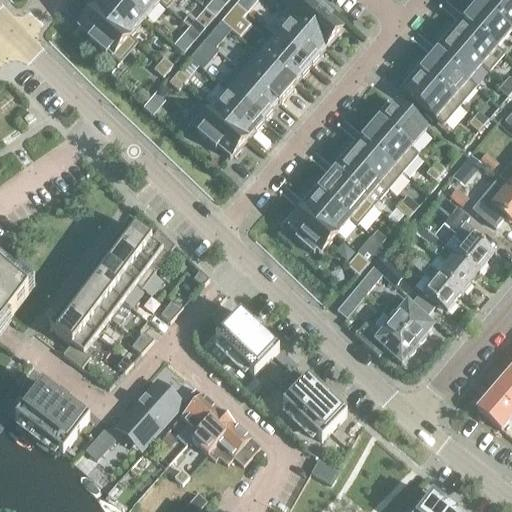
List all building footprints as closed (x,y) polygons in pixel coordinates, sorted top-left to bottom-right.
[(103,3),(96,11),(130,39),(144,22),(118,0),(103,0),(101,2),(103,3)] [(118,0),(144,22),(159,5),(153,0),(118,0)] [(176,0),(153,0),(159,5),(167,12),(176,0)] [(237,7),(246,14),(251,8),(242,0),(237,7)] [(297,0),(283,17),(291,23),(324,52),(333,42),(334,43),(340,36),(339,35),(342,32),(329,21),(332,18),(315,4),(312,7),(304,0),(297,0)] [(511,2),(509,0),(487,0),(482,6),(481,5),(479,7),(511,34),(511,2)] [(241,21),(246,14),(237,7),(232,13),(241,21)] [(497,50),(511,34),(479,7),(464,25),(465,26),(503,58),(505,56),(497,50)] [(137,46),(130,39),(96,11),(88,20),(87,19),(80,27),(81,28),(79,31),(91,42),(89,45),(106,59),(108,56),(120,66),(137,46)] [(318,59),(324,52),(291,23),(276,40),(310,69),(312,67),(313,68),(319,60),(318,59)] [(190,30),(200,38),(205,32),(196,24),(190,30)] [(489,75),(503,58),(465,26),(451,43),(481,69),(489,75)] [(194,44),(200,38),(190,30),(185,36),(194,44)] [(211,37),(206,43),(215,51),(220,45),(211,37)] [(308,71),(310,69),(276,40),(261,58),(295,87),(302,79),(303,80),(309,72),(308,71)] [(206,43),(200,49),(210,57),(215,51),(206,43)] [(481,69),(451,43),(439,57),(437,56),(435,59),(474,92),(477,89),(469,83),(481,69)] [(237,71),(278,106),(279,107),(296,88),(295,87),(261,58),(254,51),(237,71)] [(420,76),(422,77),(459,109),(474,92),(435,59),(420,76)] [(159,67),(168,74),(173,68),(164,60),(159,67)] [(154,73),(163,80),(168,74),(159,67),(154,73)] [(271,114),(278,106),(237,71),(221,90),(228,96),(262,125),(265,122),(266,123),(272,115),(271,114)] [(180,73),(175,79),(184,87),(189,81),(180,73)] [(444,128),(459,109),(422,77),(406,95),(444,128)] [(175,79),(169,86),(178,93),(184,87),(175,79)] [(499,92),(508,100),(511,94),(511,92),(504,86),(499,92)] [(204,109),(245,144),(255,133),(256,134),(262,127),(261,126),(262,125),(228,96),(215,112),(207,106),(204,109)] [(396,107),(380,125),(411,151),(426,133),(396,107)] [(240,151),(245,144),(204,109),(190,126),(201,136),(199,139),(215,153),(218,150),(231,161),(233,158),(235,159),(241,151),(240,151)] [(474,121),(483,128),(488,122),(479,114),(474,121)] [(469,127),(478,134),(478,135),(483,128),(474,121),(469,127)] [(362,144),(363,145),(401,178),(419,157),(411,151),(380,125),(379,124),(362,144)] [(388,193),(401,178),(363,145),(350,160),(388,193)] [(491,175),(499,166),(486,155),(478,165),(491,175)] [(373,210),(388,193),(350,160),(336,176),(335,175),(334,177),(373,210)] [(440,161),(433,169),(442,176),(449,168),(440,161)] [(426,176),(435,184),(442,176),(433,169),(426,176)] [(373,210),(334,177),(318,195),(319,196),(350,222),(357,229),(373,210)] [(511,192),(508,189),(492,209),(511,225),(511,192)] [(462,211),(469,202),(457,191),(449,200),(462,211)] [(333,241),(350,222),(319,196),(303,215),(333,241)] [(407,199),(402,205),(411,213),(416,207),(407,199)] [(405,219),(411,213),(402,205),(396,211),(405,219)] [(484,228),(491,219),(474,205),(467,214),(484,228)] [(471,238),(472,237),(475,234),(465,225),(469,221),(457,210),(443,227),(455,236),(445,248),(456,257),(455,258),(479,278),(495,259),(471,238)] [(316,253),(320,257),(333,241),(303,215),(289,231),(299,239),(296,242),(313,256),(316,253)] [(463,298),(479,278),(455,258),(456,257),(445,248),(414,221),(407,229),(435,253),(433,255),(437,258),(447,267),(440,276),(438,278),(463,298)] [(116,245),(156,276),(176,250),(158,233),(151,244),(130,228),(116,245)] [(377,233),(372,240),(381,247),(386,241),(377,233)] [(376,253),(381,247),(372,240),(367,246),(376,253)] [(137,288),(143,293),(156,276),(116,245),(103,263),(137,288)] [(353,262),(362,270),(367,264),(358,256),(353,262)] [(446,317),(463,298),(438,278),(440,276),(418,257),(410,266),(433,285),(422,297),(421,296),(412,306),(427,321),(437,309),(446,317)] [(373,271),(383,279),(394,289),(404,278),(383,259),(373,271)] [(90,280),(124,306),(137,288),(103,263),(90,280)] [(0,335),(1,334),(34,290),(20,278),(17,282),(0,265),(0,335)] [(383,279),(373,271),(355,291),(364,300),(383,279)] [(192,282),(203,290),(210,283),(199,273),(192,282)] [(77,297),(110,323),(124,306),(90,280),(77,297)] [(336,313),(345,321),(364,300),(355,291),(336,313)] [(63,314),(97,340),(110,323),(77,297),(63,314)] [(382,317),(386,320),(417,349),(432,330),(398,298),(390,306),(391,307),(382,317)] [(173,304),(167,312),(177,319),(183,312),(173,304)] [(171,326),(177,319),(167,312),(161,319),(171,326)] [(85,357),(97,340),(63,314),(50,332),(71,348),(63,359),(82,373),(91,361),(85,357)] [(215,342),(235,360),(260,335),(240,316),(215,342)] [(417,349),(386,320),(376,331),(372,328),(369,332),(364,328),(354,339),(369,353),(378,361),(385,353),(401,368),(417,349)] [(279,353),(260,335),(235,360),(254,379),(279,353)] [(137,343),(148,351),(154,344),(143,336),(137,343)] [(132,351),(141,358),(148,351),(137,343),(132,351)] [(117,370),(125,376),(133,367),(124,361),(117,370)] [(511,409),(511,377),(509,375),(493,393),(511,409)] [(283,407),(302,426),(327,400),(308,381),(283,407)] [(66,404),(42,385),(15,420),(39,439),(66,404)] [(159,388),(122,428),(146,450),(183,409),(159,388)] [(477,412),(501,433),(511,420),(511,409),(493,393),(477,412)] [(197,438),(218,413),(201,398),(174,429),(178,433),(184,426),(197,438)] [(347,419),(327,400),(302,426),(322,445),(347,419)] [(90,422),(66,404),(39,439),(63,457),(90,422)] [(197,438),(192,443),(191,444),(207,458),(208,458),(235,428),(218,413),(197,438)] [(260,452),(235,428),(208,458),(215,464),(219,460),(228,469),(234,462),(244,470),(260,452)] [(97,464),(115,444),(104,433),(85,454),(97,464)] [(328,469),(321,482),(331,487),(338,475),(328,469)] [(198,497),(184,511),(200,511),(207,505),(198,497)] [(451,511),(432,497),(420,511),(451,511)]
